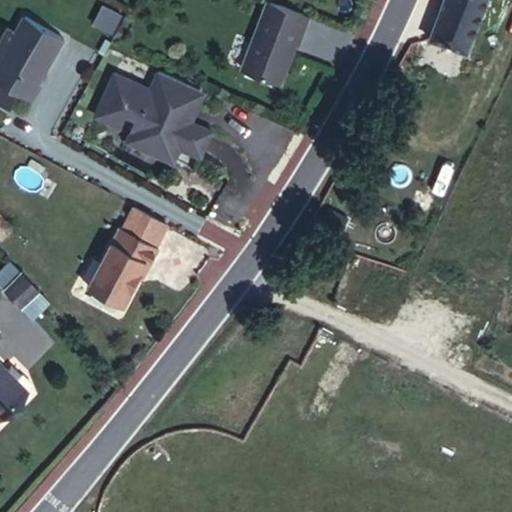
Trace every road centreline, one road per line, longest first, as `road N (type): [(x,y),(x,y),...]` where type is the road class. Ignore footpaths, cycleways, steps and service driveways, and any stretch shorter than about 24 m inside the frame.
road 1 (tertiary): [(52,511),(293,216),(408,0)]
road 2 (unknown): [(249,271),(438,357)]
